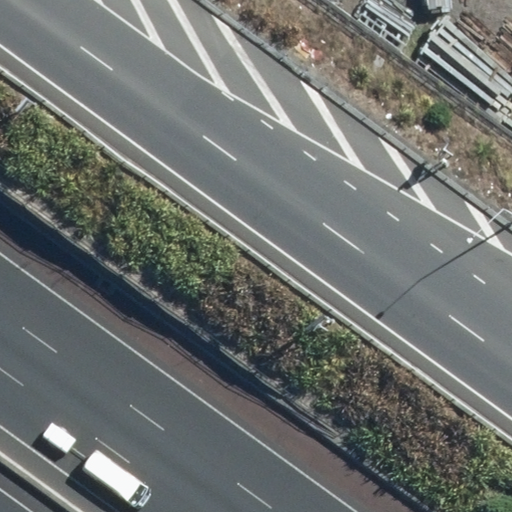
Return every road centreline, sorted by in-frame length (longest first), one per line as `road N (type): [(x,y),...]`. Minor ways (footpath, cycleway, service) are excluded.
road 1 (motorway): [(0,1),(511,384)]
road 2 (motorway): [(0,303),(294,511)]
